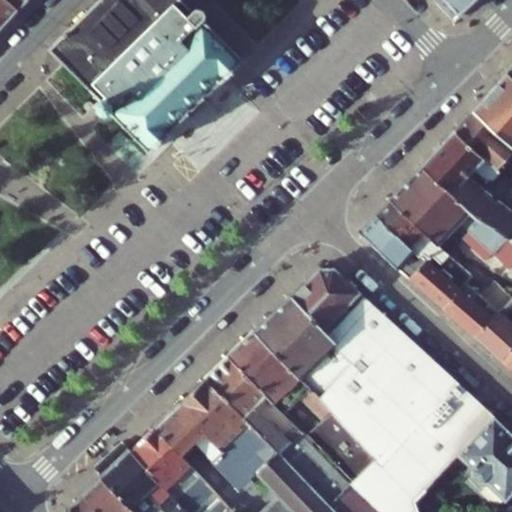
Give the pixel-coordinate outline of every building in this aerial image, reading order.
[(0,0),(0,35),(28,3),(25,0),(0,0)] [(200,6),(193,0),(100,0),(58,43),(108,93),(103,98),(115,111),(121,106),(160,144),(202,101),(248,55),(209,14),(211,8),(206,4),(200,6)] [(451,0),(460,9),(469,0),(451,0)] [(511,73),(504,68),(496,76),(479,95),(472,103),(511,138),(511,73)] [(498,161),(511,145),(511,138),(472,103),(453,125),(498,161)] [(498,161),(453,125),(421,160),(464,196),(468,200),(511,234),(511,201),(475,170),(478,165),(491,176),(499,174),(505,167),(498,161)] [(511,234),(468,200),(464,196),(421,160),(390,195),(442,242),(445,245),(466,222),(473,228),(467,236),(495,257),(501,249),(511,256),(511,234)] [(442,242),(390,195),(383,202),(376,210),(420,252),(424,249),(430,254),(434,251),(443,258),(451,250),(445,245),(442,242)] [(367,220),(361,227),(410,275),(430,254),(424,249),(420,252),(376,210),(367,220)] [(430,254),(410,275),(421,285),(438,267),(440,268),(446,261),(443,258),(434,251),(430,254)] [(335,265),(320,265),(311,274),(267,317),(255,329),(331,408),(375,455),(350,478),(365,493),(383,511),(417,511),(418,511),(412,498),(449,460),(491,415),(335,265)] [(438,267),(421,285),(443,307),(467,280),(463,276),(457,283),(448,275),(450,273),(444,268),(442,270),(440,268),(438,267)] [(467,280),(443,307),(475,337),(493,318),(484,308),(467,291),(473,285),(467,280)] [(493,318),(475,337),(498,358),(511,343),(511,323),(507,318),(511,312),(511,298),(501,309),(493,318)] [(491,300),(484,308),(493,318),(501,309),(498,307),(491,300)] [(331,408),(255,329),(231,353),(270,394),(289,414),(304,399),(321,417),(331,408)] [(511,343),(498,358),(511,370),(511,343)] [(270,394),(231,353),(207,376),(280,453),(337,511),(383,511),(365,493),(350,478),(313,439),(306,432),(303,428),(292,439),(259,404),(270,394)] [(280,453),(207,376),(170,413),(198,443),(243,490),(260,472),(280,453)] [(313,439),(350,478),(375,455),(331,408),(321,417),(306,432),(313,439)] [(198,443),(170,413),(134,449),(180,498),(193,511),(232,511),(234,510),(236,508),(226,498),(210,511),(203,511),(199,508),(218,490),(184,456),(198,443)] [(484,511),(488,511),(511,487),(511,434),(491,415),(449,460),(456,467),(465,458),(469,462),(465,465),(468,468),(455,482),(484,511)] [(193,511),(180,498),(134,449),(105,477),(135,511),(155,511),(163,505),(169,511),(193,511)] [(337,511),(280,453),(260,472),(279,492),(258,511),(337,511)] [(135,511),(105,477),(87,495),(102,511),(135,511)] [(76,506),(74,511),(102,511),(87,495),(76,506)]
